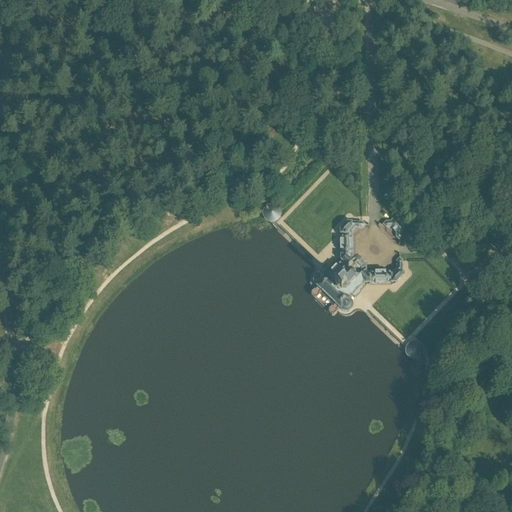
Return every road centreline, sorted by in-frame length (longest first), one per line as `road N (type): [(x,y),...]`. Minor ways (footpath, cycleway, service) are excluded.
road 1 (unclassified): [(0,460),(11,344),(0,260)]
road 2 (unclassified): [(0,229),(88,52)]
